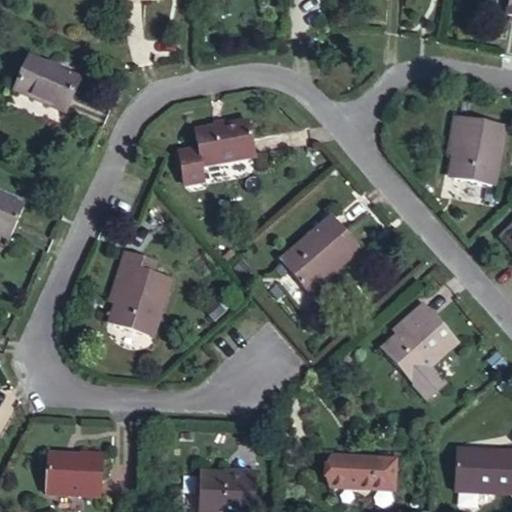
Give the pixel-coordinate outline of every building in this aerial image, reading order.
[(64,119),(79,86),(28,63),(12,96),(64,119)] [(494,169),(501,123),(449,114),(443,155),(450,156),(447,179),(485,187),(487,168),(494,169)] [(255,160),(251,142),(248,125),(194,137),(197,154),(199,171),(255,160)] [(197,154),(177,158),(183,191),(202,187),(199,171),(197,154)] [(0,239),(9,244),(23,213),(0,202),(0,239)] [(354,242),(341,228),(327,213),(277,260),(303,289),(354,242)] [(153,266),(127,257),(108,308),(119,311),(113,331),(147,343),(152,328),(156,329),(170,285),(149,280),(153,266)] [(452,343),(436,325),(416,303),(388,329),(395,338),(378,353),(405,383),(416,372),(419,375),(425,369),(452,343)] [(416,372),(405,383),(419,398),(437,381),(425,369),(419,375),(416,372)] [(511,458),(511,459),(495,458),(495,461),(456,460),(453,501),(511,504),(511,458)] [(40,500),(97,503),(99,460),(77,459),(78,462),(43,460),(40,500)] [(371,498),(372,467),(328,464),(326,496),(371,498)] [(372,467),(371,498),(394,499),(396,469),(372,467)] [(246,511),(248,474),(230,473),(230,478),(189,476),(186,511),(246,511)]
